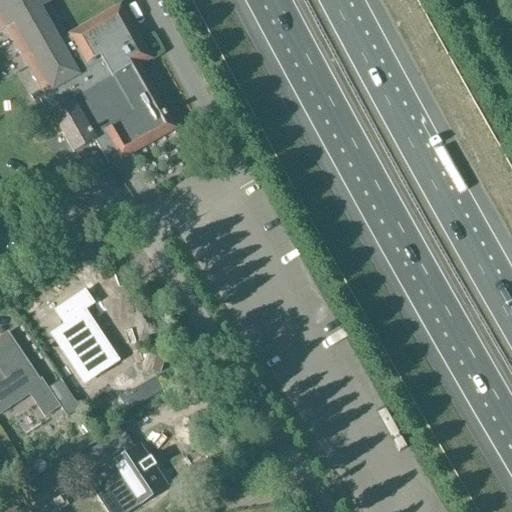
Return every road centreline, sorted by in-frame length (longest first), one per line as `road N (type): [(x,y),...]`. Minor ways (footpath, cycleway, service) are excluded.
road 1 (motorway): [(276,0),(511,423)]
road 2 (unknown): [(223,181),(413,511)]
road 3 (motorway): [(511,324),(334,0)]
road 4 (unclassified): [(328,511),(139,228)]
road 5 (unclassified): [(0,249),(105,196),(139,228)]
